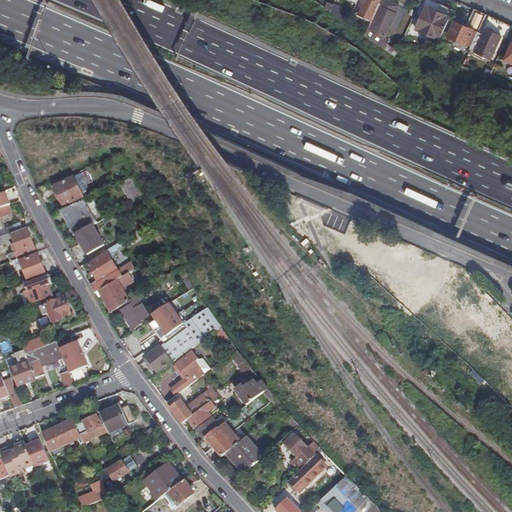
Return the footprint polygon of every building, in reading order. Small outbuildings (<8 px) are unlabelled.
[(382,0),(366,0),(362,10),(367,12),(366,15),(374,19),(377,10),(382,0)] [(365,37),(386,51),(389,44),(384,41),(400,8),(391,4),(387,2),(382,0),(377,10),(380,12),(371,31),(368,30),(365,37)] [(417,30),(441,41),(454,13),(430,2),(417,30)] [(331,13),(337,17),(340,9),(335,6),(331,13)] [(503,38),(508,40),(511,30),(511,27),(490,18),(485,30),(486,31),(485,35),(479,33),(471,51),(492,61),(503,38)] [(475,32),(457,23),(450,38),(468,47),(475,32)] [(79,175),(56,187),(66,206),(84,197),(83,194),(87,192),(79,175)] [(145,197),(134,177),(122,183),(133,204),(145,197)] [(0,197),(0,209),(10,206),(12,205),(8,195),(0,197)] [(95,199),(88,203),(94,214),(101,211),(95,199)] [(86,200),(66,210),(80,234),(95,226),(99,223),(94,214),(88,203),(86,200)] [(10,206),(0,209),(0,238),(6,236),(13,234),(25,229),(22,223),(7,228),(3,218),(13,214),(10,206)] [(66,210),(62,212),(76,237),(78,235),(80,234),(66,210)] [(80,234),(78,235),(89,255),(106,245),(95,226),(80,234)] [(38,253),(29,228),(25,229),(13,234),(14,239),(17,244),(19,251),(15,253),(8,256),(11,263),(38,253)] [(100,282),(92,287),(96,294),(129,274),(137,270),(132,263),(119,271),(108,254),(90,266),(100,282)] [(40,257),(19,264),(20,268),(23,267),(29,282),(46,275),(40,257)] [(446,277),(450,281),(459,273),(454,268),(446,277)] [(129,274),(96,294),(101,302),(105,300),(113,313),(121,308),(131,302),(124,289),(135,283),(129,274)] [(53,285),(50,276),(26,285),(33,304),(52,297),(49,287),(53,285)] [(458,322),(464,317),(463,315),(481,299),(468,285),(456,296),(462,302),(466,306),(464,308),(463,307),(459,311),(458,311),(455,308),(443,319),(451,328),(457,321),(458,322)] [(500,319),(506,313),(487,294),(481,300),(482,300),(471,310),(485,324),(490,329),(500,319)] [(462,302),(456,296),(453,299),(458,306),(462,302)] [(149,317),(138,297),(131,302),(121,308),(134,330),(143,324),(142,321),(149,317)] [(67,298),(43,308),(46,316),(52,314),(55,323),(65,319),(65,318),(73,314),(67,298)] [(444,309),(439,303),(429,313),(434,318),(444,309)] [(170,308),(159,314),(162,318),(164,317),(170,326),(167,327),(170,332),(181,325),(180,324),(182,322),(181,320),(183,319),(177,309),(172,312),(170,308)] [(223,328),(208,308),(181,328),(163,341),(178,361),(217,332),(223,328)] [(490,329),(485,324),(479,331),(484,335),(483,336),(495,348),(503,341),(503,342),(511,333),(511,330),(500,319),(490,329)] [(229,337),(223,328),(217,332),(224,340),(229,337)] [(47,336),(24,345),(26,351),(28,354),(52,346),(47,336)] [(458,339),(450,348),(456,353),(464,345),(458,339)] [(71,373),(89,365),(79,340),(61,348),(65,358),(70,372),(71,373)] [(28,354),(38,380),(46,376),(40,360),(56,353),(59,361),(65,358),(61,348),(59,343),(52,346),(28,354)] [(464,345),(456,353),(460,358),(469,350),(464,345)] [(161,347),(147,357),(159,372),(172,362),(161,347)] [(247,361),(239,350),(233,355),(240,365),(247,361)] [(507,367),(511,361),(511,350),(501,361),(507,367)] [(21,387),(38,380),(28,354),(26,351),(17,355),(22,367),(13,370),(21,387)] [(10,369),(21,365),(16,353),(6,358),(10,369)] [(172,389),(177,396),(194,384),(205,375),(212,371),(204,360),(199,360),(193,353),(178,364),(178,365),(188,378),(184,381),(172,389)] [(175,368),(184,381),(188,378),(178,365),(175,368)] [(62,375),(67,390),(76,386),(71,373),(70,372),(62,375)] [(488,385),(495,391),(506,380),(499,374),(488,385)] [(205,375),(194,384),(199,390),(210,382),(205,375)] [(6,382),(17,409),(24,406),(17,388),(15,389),(11,380),(6,382)] [(261,395),(258,391),(257,389),(259,387),(254,381),(238,393),(248,406),(261,395)] [(264,393),(269,390),(265,385),(258,391),(261,395),(264,393)] [(182,401),(172,409),(183,424),(190,419),(214,401),(221,396),(215,389),(188,408),(185,405),(188,403),(186,401),(184,403),(182,401)] [(272,402),(276,399),(275,398),(269,390),(264,393),(272,402)] [(280,411),(283,408),(276,399),(272,402),(280,411)] [(214,401),(190,419),(197,428),(212,416),(209,412),(216,407),(214,404),(216,403),(214,401)] [(122,406),(101,414),(106,424),(109,432),(111,434),(137,422),(130,407),(123,409),(122,406)] [(84,422),(92,440),(109,432),(106,424),(103,426),(99,416),(84,422)] [(212,416),(197,428),(198,430),(213,418),(212,416)] [(205,440),(206,438),(226,423),(229,421),(227,418),(226,420),(224,418),(217,423),(213,418),(198,430),(205,440)] [(296,429),(300,426),(294,420),(290,423),(296,429)] [(76,423),(75,421),(46,434),(54,452),(68,444),(70,447),(76,444),(75,441),(80,439),(82,444),(85,443),(76,423)] [(76,423),(85,443),(92,440),(84,422),(76,423)] [(206,438),(215,448),(233,433),(226,423),(206,438)] [(163,431),(160,427),(149,435),(152,439),(163,431)] [(223,458),(226,454),(241,443),(233,433),(215,448),(223,458)] [(285,445),(295,436),(293,433),(282,442),(285,445)] [(300,473),(316,458),(295,436),(285,445),(297,459),(291,464),(300,473)] [(226,454),(245,475),(265,457),(247,438),(241,443),(226,454)] [(28,474),(38,470),(26,442),(16,445),(18,450),(12,452),(11,452),(2,455),(12,477),(21,473),(19,470),(26,468),(28,474)] [(0,449),(0,479),(1,481),(12,477),(2,455),(0,449)] [(124,449),(119,453),(120,454),(122,460),(129,455),(124,449)] [(113,458),(117,463),(122,460),(120,454),(113,458)] [(132,456),(123,462),(130,473),(139,467),(132,456)] [(318,458),(317,457),(316,458),(300,473),(291,482),(292,484),(299,491),(303,488),(312,480),(313,481),(327,467),(323,463),(318,458)] [(96,467),(99,475),(104,472),(101,465),(96,467)] [(166,496),(183,483),(170,465),(147,482),(161,500),(166,496)] [(337,467),(330,473),(335,479),(342,472),(337,467)] [(1,481),(0,481),(0,493),(16,487),(12,477),(1,481)] [(357,511),(362,508),(370,499),(348,477),(324,501),(334,511),(357,511)] [(121,491),(110,498),(121,503),(123,500),(135,491),(137,493),(146,486),(140,478),(121,491)] [(188,480),(187,480),(183,483),(166,496),(176,509),(196,494),(187,481),(188,480)] [(305,489),(313,481),(312,480),(303,488),(305,489)] [(117,484),(107,491),(108,493),(110,498),(121,491),(122,490),(117,484)] [(299,491),(292,484),(290,486),(297,493),(299,491)] [(84,503),(86,509),(110,498),(108,493),(84,503)] [(383,511),(370,499),(362,508),(365,511),(383,511)]
